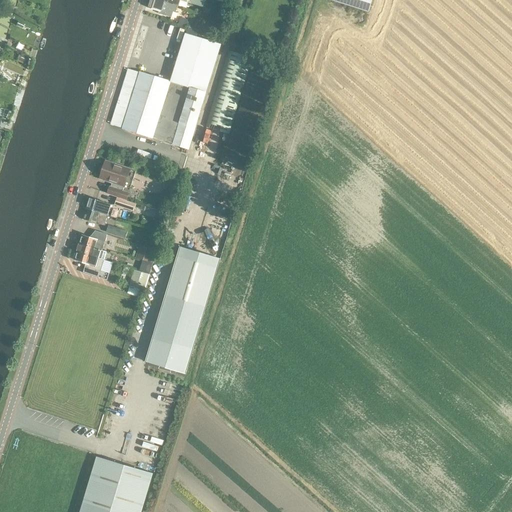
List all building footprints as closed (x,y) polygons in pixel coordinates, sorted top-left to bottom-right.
[(177,6),(159,0),(149,0),(147,7),(160,11),(159,13),(171,17),(173,11),(175,12),(177,6)] [(128,69),(111,124),(122,128),(122,129),(153,138),(153,137),(173,143),(173,144),(189,149),(223,45),(185,33),(170,81),(140,72),(128,69)] [(230,134),(253,58),(230,51),(206,127),(230,134)] [(16,61),(23,64),(25,58),(19,55),(16,61)] [(248,166),(276,73),(252,66),(225,159),(248,166)] [(130,169),(105,161),(104,166),(103,165),(101,166),(99,172),(101,174),(100,178),(112,182),(111,187),(110,187),(108,193),(126,200),(129,193),(123,191),(130,169)] [(136,204),(117,197),(115,204),(133,210),(136,204)] [(89,198),(86,208),(107,215),(111,204),(89,198)] [(107,215),(86,208),(82,219),(83,219),(104,225),(107,215)] [(125,238),(128,231),(108,225),(106,232),(125,238)] [(93,238),(82,235),(79,243),(106,252),(106,251),(102,250),(107,234),(95,230),(93,238)] [(106,252),(79,243),(77,252),(104,260),(106,252)] [(136,257),(152,261),(155,247),(139,244),(136,257)] [(220,259),(180,247),(143,361),(184,373),(220,259)] [(104,260),(77,252),(74,259),(86,263),(83,272),(98,277),(104,260)] [(134,268),(128,292),(138,295),(140,288),(145,289),(152,261),(143,259),(140,270),(134,268)] [(141,511),(153,473),(97,457),(80,511),(141,511)]
